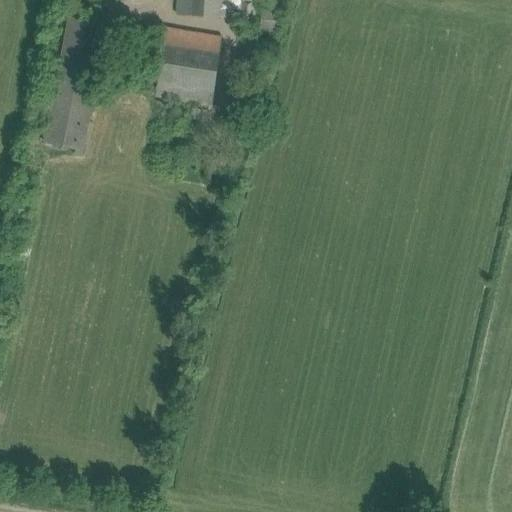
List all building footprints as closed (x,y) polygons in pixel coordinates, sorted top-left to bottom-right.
[(240,18),(255,19),(256,0),(178,0),(177,14),(193,15),(225,17),(225,9),(240,9),(240,18)] [(262,8),(261,33),(280,34),(281,8),(262,8)] [(69,18),(65,38),(46,141),(76,146),(74,155),(81,156),(82,147),(103,45),(107,25),(69,18)] [(166,29),(163,49),(157,95),(212,103),(222,38),(166,29)] [(257,53),(277,57),(278,57),(281,43),(260,39),(257,53)] [(223,109),(240,111),(242,92),(226,91),(223,109)]
